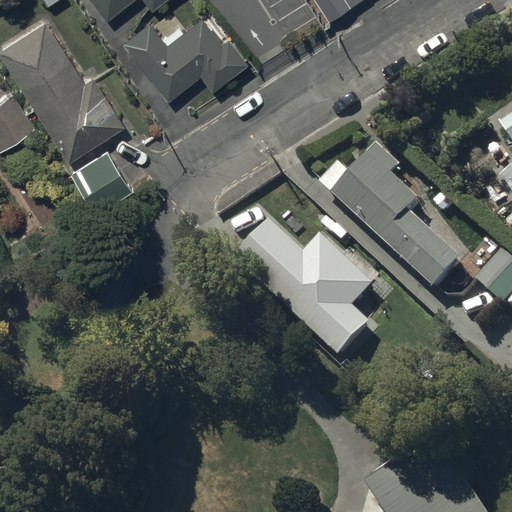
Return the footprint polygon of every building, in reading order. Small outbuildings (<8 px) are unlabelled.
[(94,0),(106,15),(124,0),(146,0),(150,4),(154,0),(94,0)] [(355,0),(314,0),(327,19),(355,0)] [(221,45),(200,18),(164,46),(147,23),(124,41),(167,96),(200,71),(211,85),(243,60),(227,40),(221,45)] [(80,83),(41,22),(0,48),(0,52),(67,158),(121,123),(93,80),(90,76),(80,83)] [(0,146),(32,127),(12,94),(0,101),(0,146)] [(511,121),(503,127),(511,139),(511,175),(505,181),(511,190),(511,121)] [(128,186),(105,149),(71,172),(94,207),(128,186)] [(399,171),(377,152),(335,198),(435,289),(460,263),(407,215),(418,202),(392,178),(399,171)] [(304,258),(272,229),(239,264),(340,356),(368,325),(352,310),(374,286),(322,238),(304,258)] [(511,298),(511,260),(503,253),(478,283),(506,306),(511,298)] [(393,469),(365,488),(382,511),(482,511),(433,441),(393,469)]
